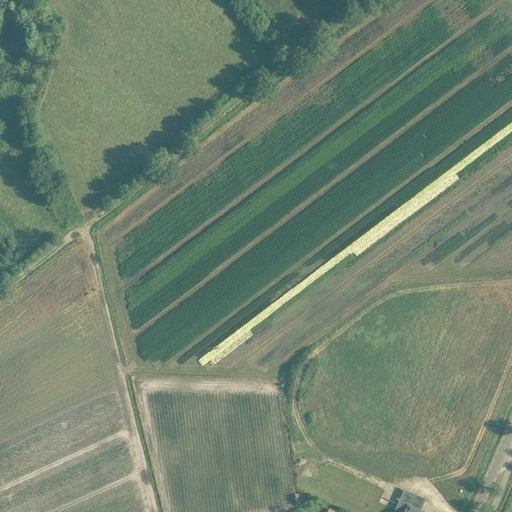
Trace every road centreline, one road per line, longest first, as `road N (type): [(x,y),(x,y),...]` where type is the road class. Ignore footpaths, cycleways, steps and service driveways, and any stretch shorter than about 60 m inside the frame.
road 1 (track): [(88,220),(377,0)]
road 2 (track): [(88,220),(158,511)]
